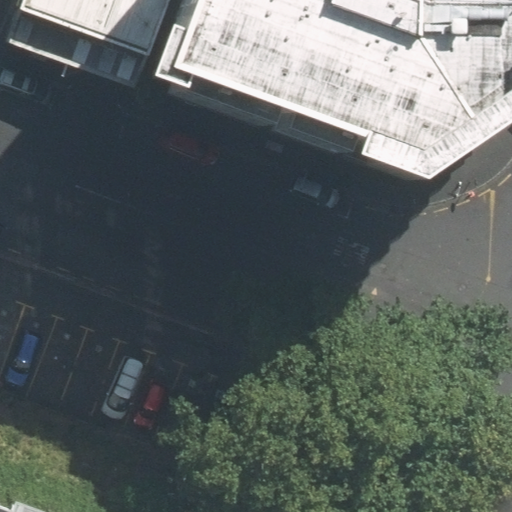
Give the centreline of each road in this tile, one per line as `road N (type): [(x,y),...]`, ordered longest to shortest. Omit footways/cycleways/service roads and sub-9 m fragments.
road 1 (residential): [(511,341),(0,143)]
road 2 (residential): [(403,511),(511,378)]
